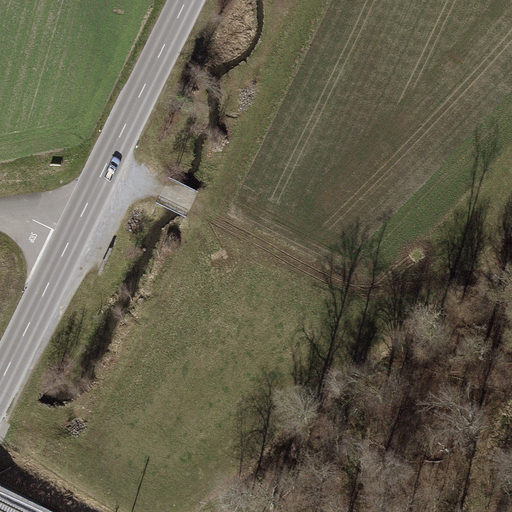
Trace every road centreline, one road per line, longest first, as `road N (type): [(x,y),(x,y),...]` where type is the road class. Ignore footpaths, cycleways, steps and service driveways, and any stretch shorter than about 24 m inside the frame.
road 1 (tertiary): [(73,236),(187,0)]
road 2 (tertiary): [(0,393),(73,236)]
